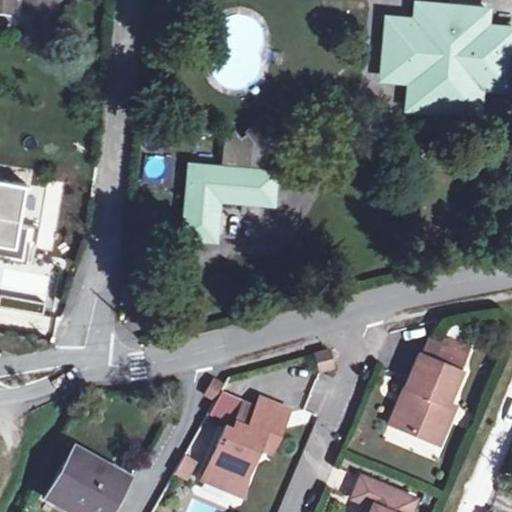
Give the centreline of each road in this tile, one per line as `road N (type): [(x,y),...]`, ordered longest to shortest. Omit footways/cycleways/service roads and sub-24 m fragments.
road 1 (residential): [(74,363),(103,247),(132,0)]
road 2 (residential): [(377,304),(297,511)]
road 3 (residential): [(132,511),(220,345)]
road 4 (unclassified): [(377,304),(220,345)]
road 5 (unclassified): [(220,345),(141,364),(74,363)]
road 6 (unclassified): [(511,273),(377,304)]
